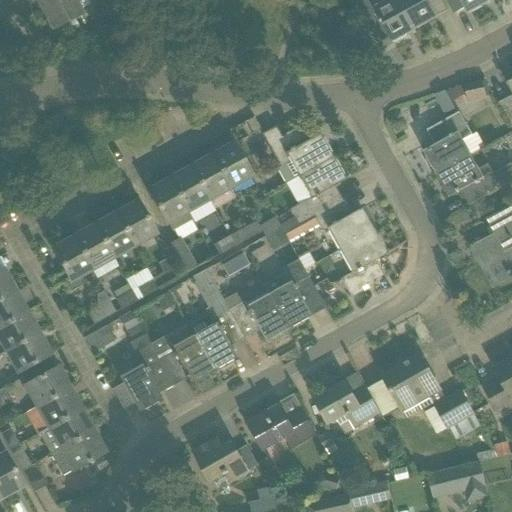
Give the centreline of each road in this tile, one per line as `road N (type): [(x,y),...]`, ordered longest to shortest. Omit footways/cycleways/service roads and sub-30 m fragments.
road 1 (residential): [(134,459),(4,244),(9,217),(215,117),(234,92)]
road 2 (residential): [(134,459),(150,440),(404,303),(421,285)]
road 3 (residential): [(234,92),(142,79),(69,82),(0,101)]
road 4 (residential): [(421,285),(428,267),(424,229),(360,94)]
road 5 (residential): [(511,33),(453,65),(360,94)]
road 6 (residential): [(421,285),(444,297),(468,344),(511,320)]
road 7 (residential): [(360,94),(275,102),(234,92)]
